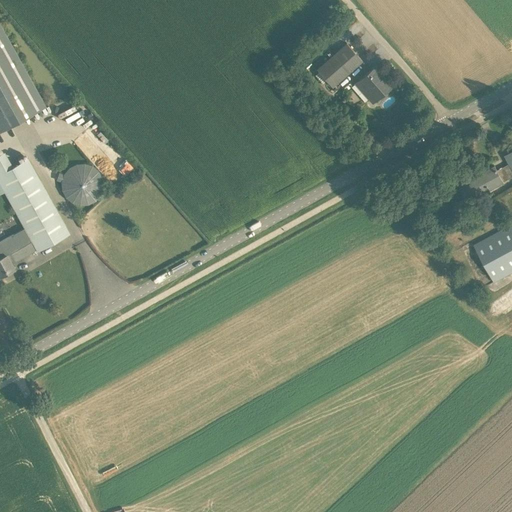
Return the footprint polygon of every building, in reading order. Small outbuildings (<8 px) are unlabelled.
[(0,132),(44,109),(0,28),(0,132)] [(332,88),(354,68),(362,61),(346,43),(316,70),(332,88)] [(372,104),(392,86),(374,66),(367,73),(354,84),(372,104)] [(511,152),(505,156),(509,164),(496,171),(494,167),(473,179),(472,176),(458,183),(468,202),(502,183),(502,182),(511,176),(511,223),(473,245),(494,283),(511,272),(511,152)] [(28,158),(12,167),(0,173),(0,184),(25,229),(0,242),(0,276),(14,269),(11,264),(37,250),(38,252),(70,234),(63,223),(28,158)] [(75,164),(68,168),(63,174),(59,173),(56,181),(61,182),(62,190),(65,198),(72,203),(80,206),(88,205),(95,201),(100,194),(103,187),(102,178),(99,171),(92,166),(84,163),(75,164)]
